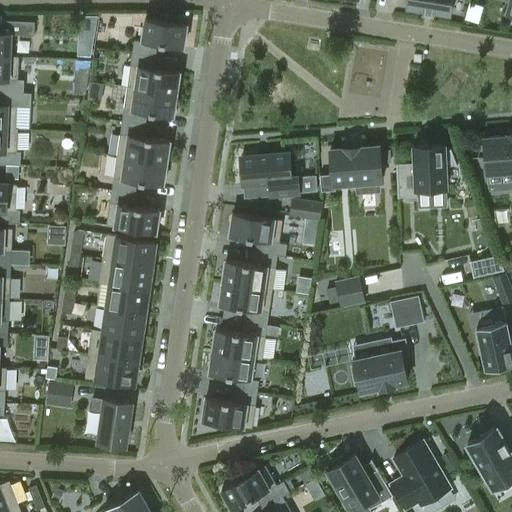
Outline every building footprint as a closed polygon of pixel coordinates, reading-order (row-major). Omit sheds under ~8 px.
[(407,0),(406,7),(451,14),(453,0),(407,0)] [(132,52),(156,55),(158,43),(184,47),(187,24),(145,18),(142,41),(134,39),(132,52)] [(0,55),(19,56),(9,55),(10,34),(34,35),(35,21),(3,20),(2,32),(0,31),(0,55)] [(79,31),(77,56),(90,56),(94,31),(79,31)] [(132,52),(127,86),(177,94),(180,71),(154,68),(156,55),(132,52)] [(0,86),(0,91),(32,93),(32,92),(24,92),(24,79),(18,79),(19,56),(0,55),(0,79),(0,86)] [(74,81),(74,93),(86,94),(88,82),(74,81)] [(127,86),(122,121),(146,124),(148,112),(174,116),(177,94),(127,86)] [(0,127),(18,128),(16,128),(17,105),(31,106),(32,93),(0,91),(0,127)] [(122,121),(117,155),(167,163),(170,140),(144,136),(146,124),(122,121)] [(17,151),(18,128),(0,127),(0,163),(20,165),(21,151),(17,151)] [(486,173),(511,171),(511,132),(507,133),(507,135),(484,137),(486,173)] [(446,166),(456,165),(457,165),(451,148),(449,148),(445,149),(445,144),(413,145),(414,162),(396,163),(398,197),(418,196),(418,189),(447,188),(446,166)] [(320,174),(321,191),(335,190),(335,183),(382,180),(380,146),(359,147),(344,148),(330,149),(332,173),(320,174)] [(268,195),(299,192),(298,177),(291,177),(289,153),(241,157),(242,164),(239,165),(240,176),(243,176),(243,184),(267,182),(268,195)] [(117,155),(112,190),(136,193),(137,181),(164,185),(167,163),(117,155)] [(6,165),(5,177),(18,178),(19,166),(6,165)] [(20,209),(16,209),(17,184),(0,182),(0,221),(20,223),(20,209)] [(134,205),(136,193),(112,190),(107,225),(157,232),(160,209),(134,205)] [(290,215),(319,219),(322,201),(292,197),(290,215)] [(278,254),(278,255),(285,256),(287,243),(279,242),(283,219),(233,212),(229,235),(256,239),(254,251),(278,254)] [(0,262),(11,263),(12,228),(0,227),(0,262)] [(103,258),(152,265),(155,240),(106,233),(103,258)] [(69,253),(80,254),(82,242),(71,240),(69,253)] [(226,259),(223,281),(273,289),(278,255),(278,254),(254,251),(252,263),(226,259)] [(78,267),(80,254),(69,253),(67,265),(78,267)] [(469,261),(473,277),(505,270),(499,255),(469,261)] [(511,263),(510,257),(502,260),(506,271),(511,269),(511,263)] [(102,258),(99,281),(148,289),(152,265),(103,258),(102,258)] [(0,297),(9,298),(11,263),(0,262),(0,297)] [(511,298),(511,289),(505,272),(493,276),(503,302),(511,298)] [(336,282),(341,305),(364,300),(359,276),(336,282)] [(110,284),(107,307),(145,312),(148,289),(99,281),(99,282),(110,284)] [(245,307),(244,320),(267,323),(273,289),(223,281),(219,304),(245,307)] [(63,300),(74,302),(76,290),(65,288),(63,300)] [(390,301),(396,327),(424,321),(419,295),(390,301)] [(0,332),(8,333),(8,320),(1,319),(1,298),(9,299),(9,298),(0,297),(0,332)] [(72,314),(74,302),(63,300),(61,312),(72,314)] [(92,328),(92,329),(141,336),(145,312),(107,307),(104,330),(92,328)] [(216,328),(212,350),(254,356),(254,357),(262,358),(267,323),(244,320),(242,332),(216,328)] [(486,370),(511,364),(511,348),(506,320),(477,327),(486,370)] [(92,329),(88,352),(138,360),(141,336),(92,329)] [(55,348),(66,349),(68,337),(57,336),(55,348)] [(406,337),(391,340),(393,351),(354,359),(355,365),(351,365),(355,384),(359,383),(361,391),(379,387),(380,389),(395,385),(395,383),(408,381),(402,356),(409,355),(406,337)] [(235,376),(234,389),(257,392),(259,379),(251,378),(254,357),(254,356),(212,350),(209,373),(235,376)] [(134,384),(138,360),(88,352),(88,353),(85,377),(134,384)] [(45,377),(56,379),(58,367),(47,366),(45,377)] [(47,403),(71,407),(74,385),(50,381),(47,403)] [(252,427),(257,392),(234,389),(232,401),(206,397),(202,420),(252,427)] [(93,397),(92,401),(91,408),(103,410),(98,441),(125,445),(131,402),(93,397)] [(511,451),(511,452),(496,426),(493,428),(467,443),(476,458),(472,461),(481,475),(484,473),(493,487),(495,486),(511,476),(511,451)] [(422,504),(451,487),(423,440),(394,457),(406,477),(405,480),(406,482),(395,489),(405,507),(419,499),(422,504)] [(450,451),(442,455),(451,470),(458,466),(450,451)] [(370,508),(393,495),(372,458),(371,459),(377,469),(367,474),(355,453),(343,461),(343,460),(327,470),(337,486),(352,511),(367,502),(370,508)] [(256,496),(262,507),(290,491),(313,478),(306,467),(276,484),(265,464),(222,489),(233,509),(256,496)] [(0,511),(19,504),(10,479),(0,483),(0,511)] [(32,497),(39,495),(35,483),(28,486),(32,497)] [(56,487),(52,497),(59,501),(64,491),(56,487)] [(105,511),(143,511),(150,508),(139,489),(104,508),(105,511)] [(290,491),(262,507),(264,511),(283,511),(290,507),(283,495),(290,491)] [(44,506),(39,495),(32,497),(36,509),(44,506)]
